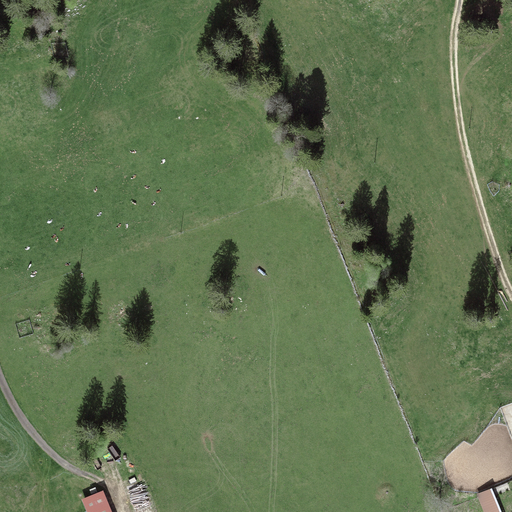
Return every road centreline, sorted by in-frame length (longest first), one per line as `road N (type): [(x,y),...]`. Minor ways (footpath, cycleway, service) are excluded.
road 1 (track): [(461,0),(459,111),(478,200),(511,290)]
road 2 (track): [(0,379),(30,436),(56,462),(117,493),(125,511)]
